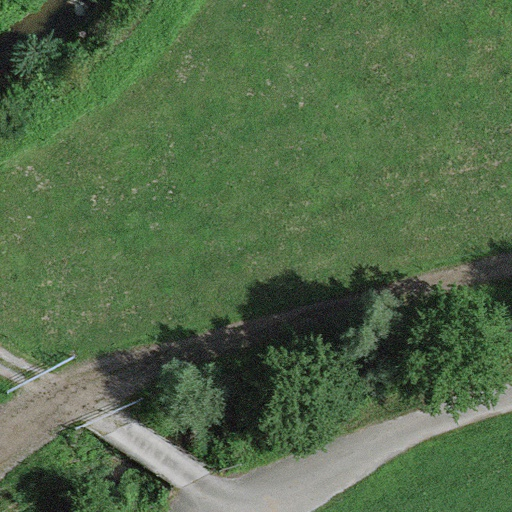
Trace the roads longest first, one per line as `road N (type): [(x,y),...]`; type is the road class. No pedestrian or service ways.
road 1 (track): [(511,401),(400,430),(194,511)]
road 2 (track): [(220,497),(0,365)]
